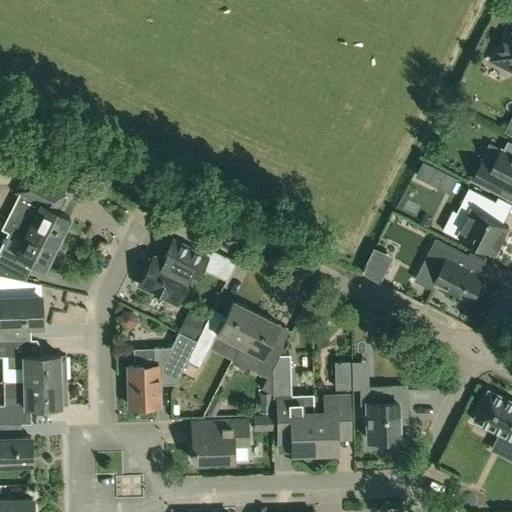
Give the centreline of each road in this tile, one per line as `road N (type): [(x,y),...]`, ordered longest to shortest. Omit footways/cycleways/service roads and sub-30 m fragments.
road 1 (residential): [(475,349),(0,111)]
road 2 (residential): [(155,487),(403,483),(431,464),(475,349)]
road 3 (residential): [(106,438),(100,308),(141,224)]
